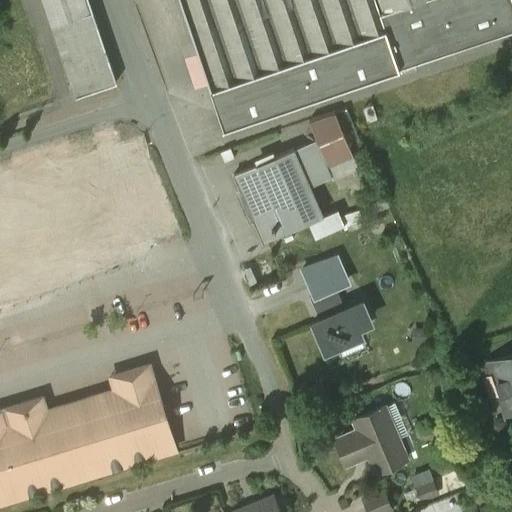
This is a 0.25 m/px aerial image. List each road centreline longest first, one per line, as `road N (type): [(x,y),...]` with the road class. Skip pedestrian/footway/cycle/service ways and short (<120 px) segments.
road 1 (residential): [(146,95),(293,455)]
road 2 (residential): [(96,511),(293,455)]
road 3 (residential): [(0,141),(146,95)]
